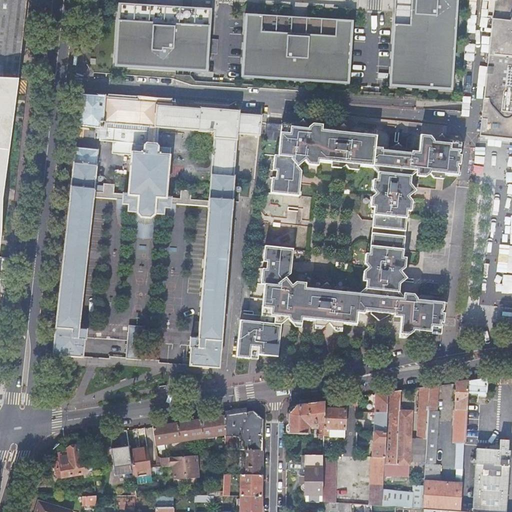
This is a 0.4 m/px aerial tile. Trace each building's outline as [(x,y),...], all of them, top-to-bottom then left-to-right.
[(0,0),(0,79),(26,80),(27,69),(19,69),(21,50),(26,0),(0,0)] [(457,0),(394,0),(394,10),(389,87),(452,91),(457,0)] [(511,0),(488,0),(486,17),(492,18),(484,100),(489,100),(488,104),(488,111),(482,110),(479,139),(485,139),(511,141),(511,0)] [(158,6),(118,4),(114,67),(176,71),(207,73),(211,9),(171,7),(158,6)] [(292,17),(245,14),(241,78),(349,85),(353,21),(306,18),(292,17)] [(238,134),(260,136),(262,116),(239,114),(239,111),(238,111),(229,111),(219,110),(211,109),(201,109),(199,109),(193,109),(193,108),(188,108),(185,108),(178,108),(178,107),(176,107),(176,106),(175,106),(175,102),(175,99),(174,99),(172,99),(160,98),(160,99),(150,98),(139,97),(138,99),(134,99),(131,99),(124,99),(125,98),(121,98),(122,98),(108,97),(105,97),(105,96),(98,95),(98,96),(81,95),(80,110),(78,122),(78,126),(95,127),(100,128),(100,129),(105,129),(105,123),(107,123),(107,122),(120,123),(120,124),(123,124),(133,125),(132,125),(135,125),(148,126),(150,126),(148,145),(147,145),(145,146),(145,147),(132,146),(132,156),(133,156),(133,162),(132,162),(131,162),(131,164),(132,164),(132,165),(133,165),(132,170),(131,169),(131,170),(130,171),(131,171),(131,172),(132,172),(132,177),(131,177),(131,178),(130,178),(130,179),(131,179),(131,180),(131,185),(130,185),(130,186),(129,186),(129,187),(130,187),(130,188),(131,188),(130,193),(129,193),(129,195),(123,195),(123,200),(122,204),(129,205),(128,212),(138,213),(138,214),(142,218),(150,218),(154,215),(154,214),(164,215),(164,208),(171,208),(171,203),(171,199),(172,198),(166,198),(166,196),(164,196),(165,190),(166,190),(167,190),(167,188),(166,188),(165,188),(166,183),(166,182),(167,182),(167,180),(166,181),(166,180),(166,175),(167,175),(167,174),(168,174),(168,173),(167,173),(167,172),(166,172),(167,167),(168,166),(169,165),(168,165),(168,164),(167,164),(167,159),(168,159),(169,159),(170,149),(157,148),(157,147),(156,145),(155,145),(156,127),(158,127),(171,128),(174,129),(174,128),(187,129),(187,130),(191,130),(191,129),(197,130),(197,131),(199,131),(199,132),(207,132),(207,131),(209,131),(209,132),(210,132),(212,133),(212,132),(213,132),(213,131),(215,132),(214,138),(214,141),(215,141),(214,154),(213,154),(213,160),(213,159),(212,175),(211,175),(210,198),(209,198),(209,201),(209,206),(209,208),(206,246),(203,287),(200,321),(199,321),(199,327),(200,327),(199,338),(191,338),(190,340),(190,346),(190,348),(191,348),(190,366),(204,367),(219,368),(220,350),(221,350),(221,341),(224,305),(227,261),(231,210),(232,210),(232,201),(237,140),(238,134)] [(175,99),(175,102),(175,106),(176,106),(176,107),(178,107),(178,108),(185,108),(185,100),(175,99),(174,99),(175,99)] [(286,125),(283,125),(281,124),(278,155),(274,155),(272,171),(276,171),(275,178),(272,177),(270,193),(274,193),(299,196),(299,195),(299,192),(301,179),(302,171),(298,167),(305,161),(309,165),(318,166),(319,162),(332,163),(331,167),(341,168),(346,165),(349,169),(359,170),(359,166),(373,168),(377,174),(377,180),(373,180),(372,190),(375,194),(371,197),(370,207),(374,208),(374,211),(373,213),(373,215),(373,217),(373,221),(372,228),(405,231),(406,225),(406,221),(406,219),(407,217),(407,214),(407,211),(411,211),(412,201),(409,197),(416,191),(410,184),(411,177),(416,173),(416,176),(426,177),(430,174),(434,178),(438,179),(443,179),(444,177),(444,175),(457,177),(457,175),(458,173),(459,165),(460,165),(461,156),(460,155),(461,143),(458,143),(456,143),(453,143),(450,142),(447,142),(441,134),(434,141),(430,136),(420,135),(418,152),(412,151),(412,153),(406,153),(406,151),(398,144),(388,149),(388,151),(382,150),(382,148),(375,147),(376,135),(374,134),(372,134),(367,134),(364,133),(363,133),(363,129),(353,128),(349,132),(343,124),(335,130),(334,130),(331,130),(326,129),(323,129),(322,129),(322,125),(312,124),(308,127),(302,119),(295,126),(293,126),(291,125),(286,125)] [(105,129),(100,129),(99,141),(113,142),(112,154),(132,156),(132,146),(145,147),(145,146),(147,145),(148,145),(150,126),(148,126),(135,125),(132,125),(133,125),(123,124),(120,124),(120,123),(107,122),(107,123),(105,123),(105,129)] [(76,148),(53,355),(67,356),(83,358),(84,340),(85,340),(86,338),(86,332),(86,330),(78,329),(81,308),(82,302),(81,302),(83,288),(84,282),(83,282),(85,268),(86,261),(87,247),(88,247),(88,241),(89,227),(90,227),(91,221),(90,220),(92,206),(92,207),(93,200),(93,197),(94,193),(94,190),(96,166),(98,150),(76,148)] [(104,184),(103,194),(113,194),(114,185),(104,184)] [(182,190),(181,199),(191,200),(191,191),(182,190)] [(441,335),(442,323),(443,323),(444,314),(443,313),(444,305),(444,303),(444,302),(431,300),(431,296),(421,295),(417,299),(413,294),(403,293),(403,297),(401,293),(399,290),(399,285),(407,279),(401,271),(405,268),(406,258),(403,257),(403,254),(403,251),(403,250),(404,247),(404,244),(405,237),(371,234),(371,240),(370,244),(370,246),(370,248),(369,251),(369,254),(366,253),(364,263),(368,268),(364,271),(363,281),(366,281),(366,288),(359,292),(346,291),(346,287),(336,286),(332,290),(326,282),(319,288),(306,287),(306,283),(296,282),(292,285),(286,278),(290,274),(291,265),(293,253),(293,251),(293,249),(268,247),(264,246),(263,262),(267,262),(266,269),(262,268),(261,284),(264,284),(261,316),(260,322),(240,320),(237,350),(242,351),(241,357),(251,358),(254,359),(258,359),(259,355),(278,357),(281,324),(285,321),(288,319),(292,323),(302,324),(302,320),(315,321),(315,325),(323,326),(325,326),(327,324),(329,323),(333,327),(342,328),(343,324),(349,325),(356,326),(358,311),(371,312),(371,314),(379,321),(389,316),(389,314),(394,314),(394,316),(401,317),(399,334),(410,335),(413,332),(420,338),(427,333),(430,334),(433,334),(441,335)] [(128,333),(128,335),(128,341),(126,358),(143,360),(144,342),(145,337),(145,335),(144,335),(145,326),(129,325),(129,333),(128,333)] [(86,332),(86,338),(128,341),(128,335),(86,332)] [(144,342),(190,346),(190,340),(145,337),(144,342)] [(487,379),(468,381),(468,393),(478,393),(478,399),(485,400),(486,389),(487,379)] [(468,381),(456,383),(455,392),(455,402),(455,409),(454,409),(452,443),(455,443),(464,444),(468,393),(468,381)] [(422,509),(428,411),(429,393),(429,387),(420,388),(412,508),(422,509)] [(400,391),(387,393),(387,414),(386,415),(399,416),(399,411),(400,391)] [(387,393),(376,394),(375,404),(375,414),(387,414),(387,393)] [(319,434),(323,434),(323,429),(324,409),(324,402),(310,403),(296,405),(287,415),(287,434),(308,435),(308,427),(313,424),(320,424),(319,434)] [(329,438),(345,438),(346,410),(335,410),(324,409),(323,429),(323,434),(323,435),(329,435),(329,438)] [(242,413),(225,415),(225,435),(225,436),(239,437),(239,450),(242,450),(262,450),(262,420),(253,411),(242,413)] [(399,416),(397,464),(396,475),(407,475),(408,464),(410,464),(412,412),(399,411),(399,416)] [(460,511),(462,484),(442,483),(442,481),(438,480),(439,465),(427,464),(430,411),(428,411),(422,509),(460,511)] [(375,414),(374,432),(386,433),(386,415),(387,414),(375,414)] [(225,415),(153,426),(156,446),(225,435),(225,415)] [(386,433),(385,459),(385,463),(397,464),(399,416),(386,415),(386,433)] [(386,433),(374,432),(373,445),(373,458),(385,459),(386,433)] [(468,504),(467,511),(503,511),(507,467),(509,467),(511,451),(508,451),(509,441),(500,440),(499,455),(478,454),(475,504),(468,504)] [(464,444),(455,443),(454,468),(463,469),(464,444)] [(129,450),(128,446),(120,448),(111,450),(115,476),(133,474),(129,450)] [(55,460),(58,478),(86,473),(84,462),(80,463),(78,447),(73,448),(67,449),(68,452),(59,454),(59,459),(55,460)] [(133,474),(134,478),(151,475),(150,468),(147,448),(129,450),(133,474)] [(262,463),(262,450),(242,450),(242,475),(261,475),(262,463)] [(171,467),(173,477),(198,475),(196,456),(189,456),(160,458),(161,467),(162,467),(171,467)] [(373,458),(371,458),(371,482),(370,506),(371,506),(383,506),(385,463),(385,459),(373,458)] [(336,459),(323,459),(323,463),(322,495),(322,502),(329,503),(335,503),(336,459)] [(322,495),(323,463),(305,463),(305,474),(305,484),(304,484),(303,485),(302,485),(302,486),(301,487),(301,488),(301,489),(301,490),(302,490),(302,491),(303,491),(304,491),(304,492),(305,492),(305,495),(322,495)] [(151,475),(134,478),(135,485),(151,482),(151,475)] [(261,486),(261,475),(242,475),(240,475),(240,496),(241,496),(261,496),(261,486)] [(97,505),(96,497),(96,496),(82,497),(82,505),(97,505)] [(173,511),(173,496),(160,496),(155,496),(155,511),(173,511)] [(260,511),(261,496),(241,496),(240,511),(260,511)] [(50,511),(50,505),(38,502),(34,511),(50,511)] [(351,511),(351,504),(339,503),(335,503),(329,503),(322,502),(322,511),(329,511),(334,511),(339,511),(351,511)]
